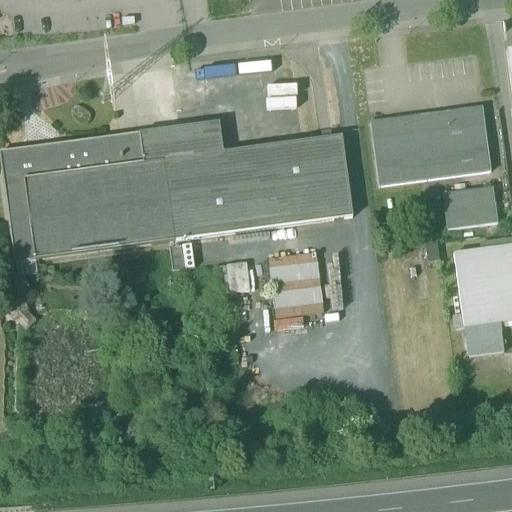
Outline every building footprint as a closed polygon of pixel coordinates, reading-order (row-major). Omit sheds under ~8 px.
[(482,111),(370,126),(378,190),(491,175),(482,111)] [(219,127),(140,137),(144,167),(163,164),(174,245),(175,245),(352,221),(342,141),(223,156),(219,127)] [(139,137),(0,155),(0,163),(14,267),(175,245),(174,245),(163,164),(144,167),(140,137),(139,137)] [(493,192),(443,198),(448,233),(497,227),(493,192)] [(192,248),(170,251),(173,274),(195,271),(192,248)] [(511,249),(453,257),(464,332),(511,325),(511,249)] [(319,260),(269,266),(276,335),(303,332),(302,321),(325,319),(319,260)] [(247,268),(218,271),(221,299),(250,296),(247,268)]
